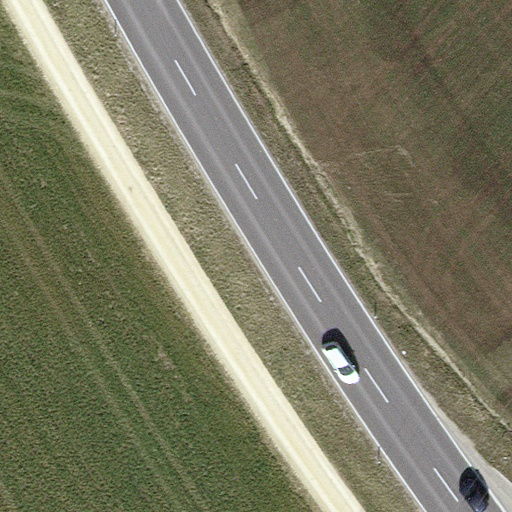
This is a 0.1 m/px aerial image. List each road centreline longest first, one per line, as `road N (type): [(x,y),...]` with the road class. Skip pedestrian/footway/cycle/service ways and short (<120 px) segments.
road 1 (primary): [(146,0),(268,219),(473,511)]
road 2 (track): [(379,511),(260,350),(55,0)]
